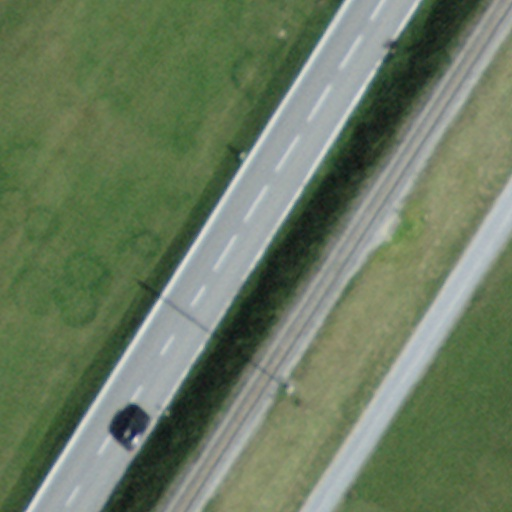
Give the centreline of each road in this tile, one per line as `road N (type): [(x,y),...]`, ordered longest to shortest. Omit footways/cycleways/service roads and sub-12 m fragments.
road 1 (primary): [(381,0),(62,511)]
road 2 (track): [(511,201),(316,511)]
